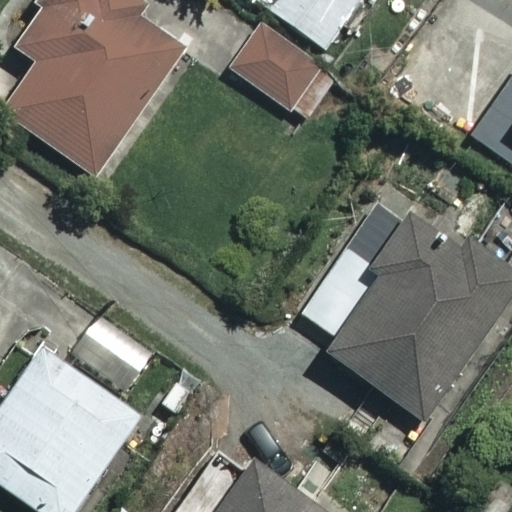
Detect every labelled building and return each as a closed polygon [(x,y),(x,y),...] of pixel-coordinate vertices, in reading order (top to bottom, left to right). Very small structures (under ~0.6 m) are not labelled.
[(178,43),(115,0),(44,0),(13,44),(34,59),(0,107),(0,111),(88,173),(178,43)] [(358,0),(268,0),(263,8),(323,50),(358,0)] [(319,65),(262,24),(228,71),(285,112),(319,65)] [(511,80),(467,150),(511,179),(511,80)] [(511,289),(511,283),(399,206),(363,260),(375,268),(319,350),(422,421),(511,289)] [(72,511),(140,417),(38,346),(0,399),(0,485),(37,511),(72,511)] [(168,511),(323,511),(220,439),(168,511)]
